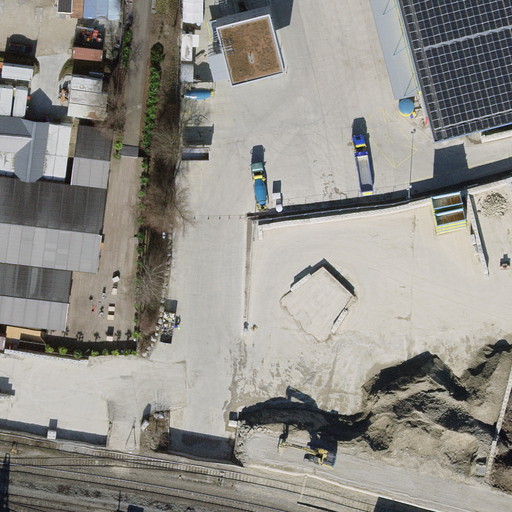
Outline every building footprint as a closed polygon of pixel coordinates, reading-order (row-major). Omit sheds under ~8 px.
[(63,0),(63,11),(125,12),(125,0),(63,0)] [(511,0),(396,0),(422,101),(511,77),(511,0)] [(76,73),(77,94),(85,93),(85,102),(99,102),(97,71),(76,73)] [(0,172),(73,181),(80,121),(27,115),(29,87),(0,84),(0,172)] [(0,172),(0,320),(65,328),(73,267),(97,270),(114,125),(80,121),(73,181),(0,172)]
